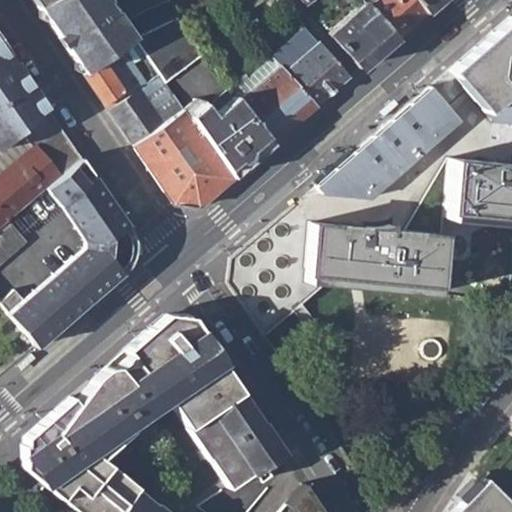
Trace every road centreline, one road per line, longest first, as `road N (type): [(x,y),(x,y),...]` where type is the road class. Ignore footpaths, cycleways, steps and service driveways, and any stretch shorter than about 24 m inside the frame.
road 1 (tertiary): [(179,257),(478,0)]
road 2 (residential): [(1,0),(179,257)]
road 3 (residential): [(352,511),(179,257)]
road 4 (tertiary): [(0,410),(179,257)]
road 5 (residential): [(511,383),(415,511)]
